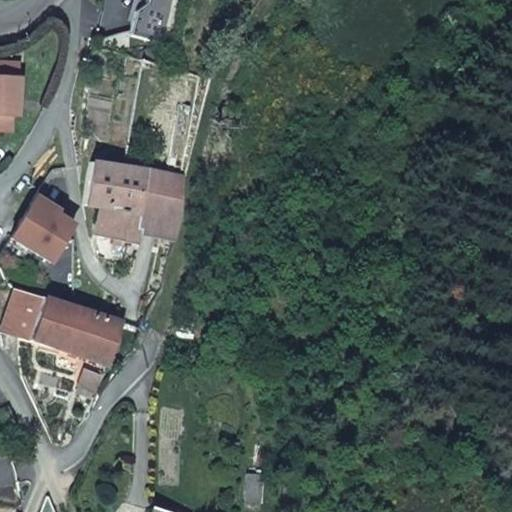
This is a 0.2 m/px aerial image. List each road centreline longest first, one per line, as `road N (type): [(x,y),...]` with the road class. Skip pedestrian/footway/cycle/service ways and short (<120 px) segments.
road 1 (track): [(150,350),(181,272),(223,80),(269,0)]
road 2 (unclassified): [(0,364),(46,463),(80,446),(150,350)]
road 3 (unclassified): [(0,195),(41,150),(78,38),(71,0)]
